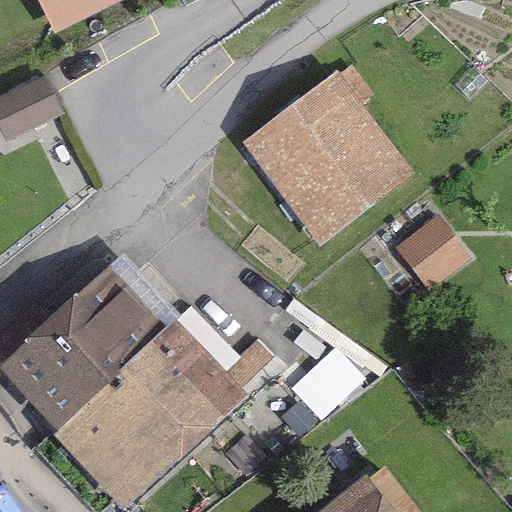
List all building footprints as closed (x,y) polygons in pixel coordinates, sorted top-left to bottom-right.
[(56,0),(68,22),(109,0),(56,0)] [(327,232),(408,168),(365,113),(378,103),(353,71),(258,145),(327,232)] [(0,138),(47,119),(32,82),(0,94),(0,138)] [(465,257),(441,223),(405,248),(428,282),(465,257)] [(224,404),(103,269),(4,358),(126,493),(224,404)] [(402,511),(363,463),(301,511),(402,511)]
